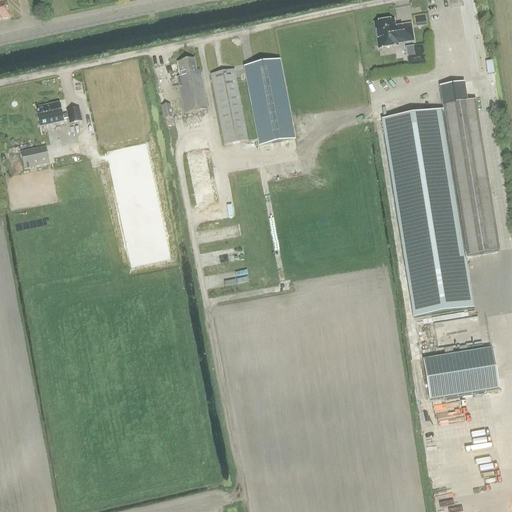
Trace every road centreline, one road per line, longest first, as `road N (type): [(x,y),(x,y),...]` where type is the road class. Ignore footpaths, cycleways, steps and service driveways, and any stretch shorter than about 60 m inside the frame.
road 1 (track): [(395,0),(0,82)]
road 2 (tertiary): [(0,40),(182,0)]
